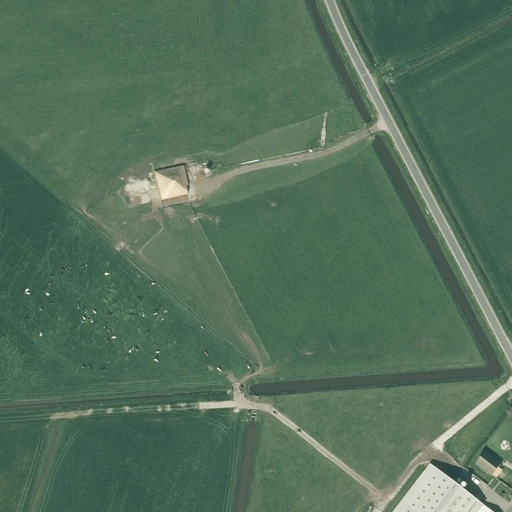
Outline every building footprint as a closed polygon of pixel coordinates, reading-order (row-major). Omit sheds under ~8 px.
[(184,167),(155,174),(162,202),(187,196),(185,188),(188,187),(184,167)] [(18,367),(13,373),(19,379),(24,373),(18,367)] [(484,452),(475,464),(492,476),(501,464),(484,452)] [(474,505),(477,501),(432,468),(399,511),(474,511),(478,508),(474,505)] [(491,511),(481,504),(477,501),(474,505),(478,508),(474,511),(491,511)]
